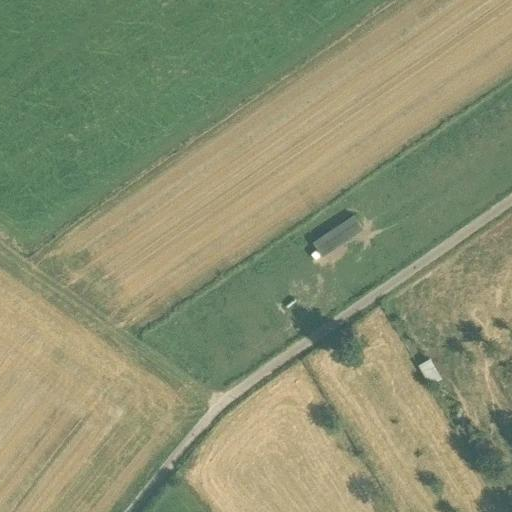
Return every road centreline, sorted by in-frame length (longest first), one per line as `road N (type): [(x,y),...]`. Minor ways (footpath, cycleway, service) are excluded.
road 1 (track): [(133,511),(223,400),(511,203)]
road 2 (track): [(0,251),(223,400)]
